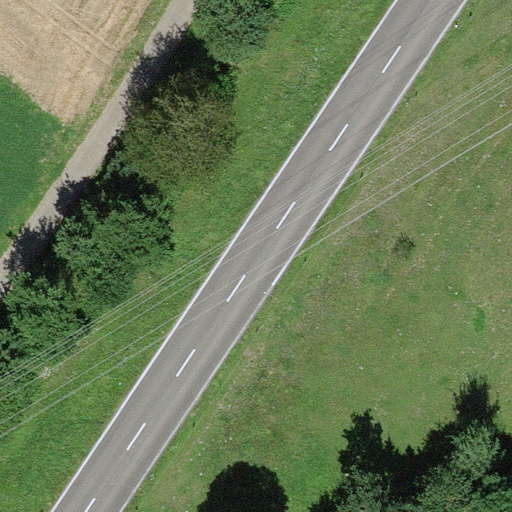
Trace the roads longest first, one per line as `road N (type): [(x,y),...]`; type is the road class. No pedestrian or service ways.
road 1 (primary): [(90,511),(435,0)]
road 2 (unclassified): [(192,0),(0,275)]
